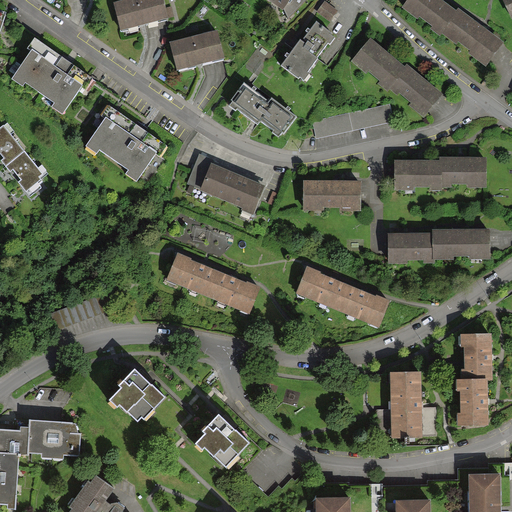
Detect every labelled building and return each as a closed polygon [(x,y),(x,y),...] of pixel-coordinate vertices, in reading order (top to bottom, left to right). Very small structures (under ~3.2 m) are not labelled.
[(168,21),(162,0),(126,0),(114,3),(121,32),(168,21)] [(284,0),(264,0),(277,9),(284,0)] [(459,14),(439,0),(409,0),(402,10),(417,21),(419,19),(432,28),(430,31),(441,38),(442,36),(459,14)] [(511,21),(511,0),(501,0),(511,21)] [(326,2),(317,13),(330,23),(338,12),(326,2)] [(504,45),(460,12),(459,14),(442,36),(456,46),(458,44),(470,53),(468,55),(486,68),(504,45)] [(336,36),(315,20),(281,64),(302,80),(336,36)] [(225,61),(218,32),(170,44),(177,73),(225,61)] [(92,77),(35,38),(9,75),(66,115),(92,77)] [(444,95),(374,39),(353,64),(423,120),(444,95)] [(292,118),(246,82),(231,102),(277,137),(292,118)] [(314,123),(318,139),(391,122),(387,106),(314,123)] [(168,148),(113,110),(85,148),(97,156),(99,152),(129,173),(126,177),(137,184),(157,156),(160,159),(168,148)] [(22,153),(4,130),(0,132),(0,157),(6,166),(22,153)] [(24,191),(41,177),(22,153),(6,166),(4,167),(24,191)] [(441,161),(441,162),(441,190),(452,190),(452,187),(467,186),(467,190),(486,189),(486,160),(441,161)] [(255,214),(267,184),(210,162),(198,192),(255,214)] [(441,193),(441,190),(441,162),(394,163),(395,193),(414,193),(414,190),(429,189),(429,193),(441,193)] [(361,181),(303,181),(303,212),(361,212),(361,181)] [(433,235),(434,262),(454,262),(454,259),(470,258),(470,261),(491,261),(490,232),(433,233),(433,235)] [(433,235),(388,236),(389,266),(408,266),(408,263),(424,262),(424,266),(434,265),(434,262),(433,235)] [(217,271),(175,254),(164,280),(207,297),(217,271)] [(349,285),(307,267),(296,293),(338,311),(349,285)] [(260,288),(217,271),(207,297),(249,314),(260,288)] [(390,302),(349,285),(338,311),(379,328),(390,302)] [(111,296),(51,317),(56,331),(116,310),(111,296)] [(491,379),(490,333),(459,333),(459,346),(463,346),(463,369),(460,369),(460,380),(487,379),(491,379)] [(143,419),(164,397),(150,384),(149,386),(133,369),(117,385),(120,388),(108,400),(115,407),(118,405),(136,422),(140,417),(143,419)] [(421,436),(419,371),(389,371),(390,437),(421,436)] [(460,380),(455,380),(455,391),(459,391),(459,413),(456,413),(456,425),(487,424),(487,379),(460,380)] [(205,449),(227,469),(250,444),(219,415),(203,433),(205,435),(196,445),(203,451),(205,449)] [(18,452),(76,456),(78,433),(68,422),(15,420),(13,430),(0,428),(0,503),(14,504),(18,452)] [(467,474),(466,511),(498,511),(499,474),(467,474)] [(123,511),(106,499),(113,489),(95,475),(89,483),(87,481),(69,506),(71,508),(68,511),(123,511)] [(347,511),(347,499),(315,500),(315,511),(347,511)] [(427,511),(427,501),(394,502),(393,511),(427,511)]
